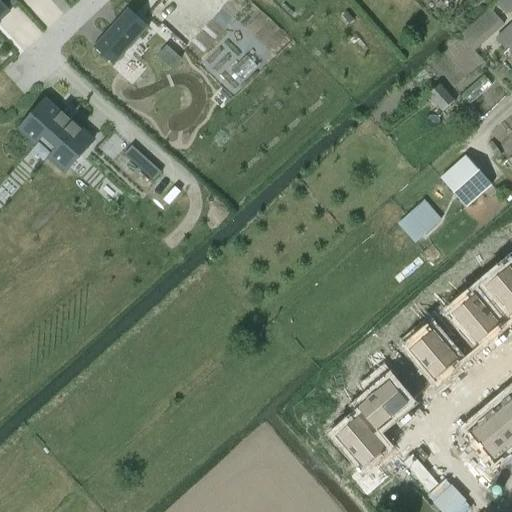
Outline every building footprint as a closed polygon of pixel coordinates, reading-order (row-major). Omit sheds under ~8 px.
[(511,0),(496,0),(495,1),(506,13),(511,7),(511,0)] [(0,20),(9,12),(0,2),(0,20)] [(490,9),(459,37),(474,52),(504,25),(490,9)] [(116,22),(84,58),(105,76),(137,41),(116,22)] [(511,23),(495,40),(504,50),(508,46),(511,42),(511,23)] [(164,44),(156,53),(171,66),(179,57),(164,44)] [(454,101),(440,84),(427,95),(442,112),(454,101)] [(17,129),(17,130),(35,147),(42,138),(55,149),(52,152),(53,153),(48,158),(64,173),(93,140),(63,113),(53,105),(46,98),(45,99),(46,100),(19,131),(17,129)] [(141,154),(133,163),(148,176),(156,167),(141,154)] [(466,209),(486,191),(492,186),(466,156),(440,179),(466,209)] [(426,234),(441,220),(425,203),(410,216),(409,214),(397,225),(414,245),(427,234),(426,234)] [(507,268),(486,286),(486,287),(487,286),(511,315),(511,316),(511,315),(511,253),(508,248),(498,257),(507,268)] [(443,302),(433,311),(451,333),(461,325),(477,343),(477,344),(477,345),(500,326),(499,325),(498,325),(474,297),(475,296),(474,295),(453,313),(443,302)] [(431,331),(410,349),(411,350),(435,378),(435,379),(436,380),(458,361),(457,360),(441,342),(451,333),(433,311),(422,320),(431,331)] [(389,383),(359,408),(377,428),(407,404),(390,384),(400,376),(382,354),(372,363),(389,383)] [(511,393),(501,403),(511,415),(511,393)] [(511,415),(501,403),(485,417),(510,448),(511,446),(511,415)] [(485,417),(467,432),(484,452),(475,460),(493,482),(503,473),(493,462),(510,448),(485,417)] [(359,418),(338,436),(363,466),(350,477),(359,487),(380,469),(372,459),(385,449),(359,418)]
